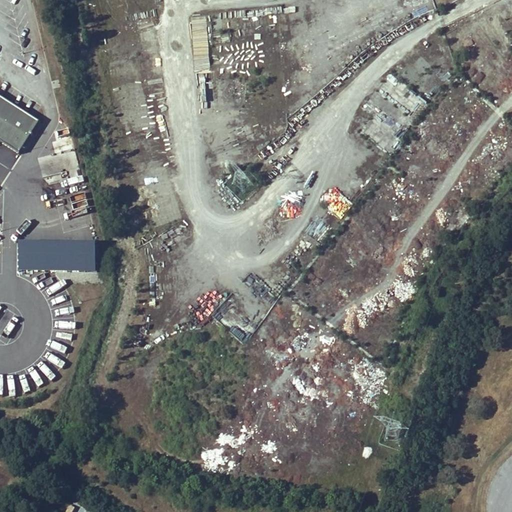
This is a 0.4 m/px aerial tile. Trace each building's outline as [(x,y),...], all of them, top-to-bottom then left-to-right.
[(103,51),(135,49),(134,22),(102,23),(103,51)] [(421,57),(415,63),(426,74),(432,67),(421,57)] [(119,125),(149,119),(139,67),(109,73),(119,125)] [(0,91),(0,136),(22,151),(44,120),(0,91)] [(233,120),(203,125),(208,152),(238,148),(233,120)] [(164,162),(154,162),(154,173),(164,173),(164,162)] [(174,194),(146,204),(153,225),(181,215),(174,194)] [(97,275),(97,250),(19,251),(19,275),(97,275)] [(216,311),(212,316),(244,346),(256,332),(242,319),(238,323),(231,318),(228,322),(216,311)]
